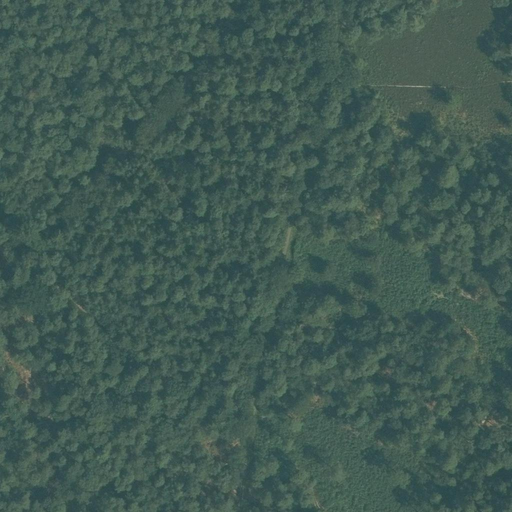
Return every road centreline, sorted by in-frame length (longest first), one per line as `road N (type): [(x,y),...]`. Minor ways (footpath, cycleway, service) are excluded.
road 1 (track): [(22,258),(248,425)]
road 2 (unknown): [(22,258),(73,511)]
